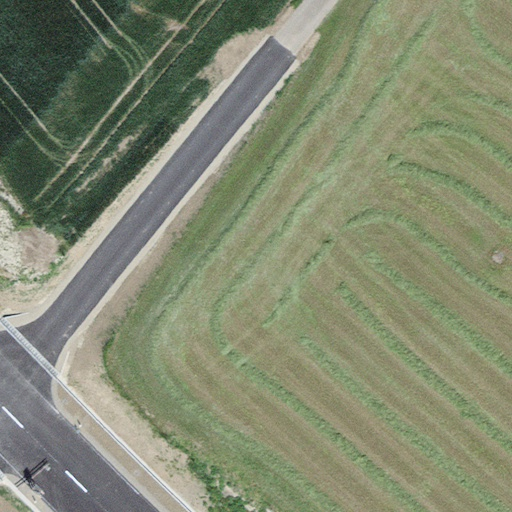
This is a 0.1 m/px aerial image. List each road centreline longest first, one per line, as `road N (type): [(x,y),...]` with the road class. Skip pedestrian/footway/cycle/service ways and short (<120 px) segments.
road 1 (track): [(310,0),(0,400)]
road 2 (secondary): [(109,511),(0,407)]
